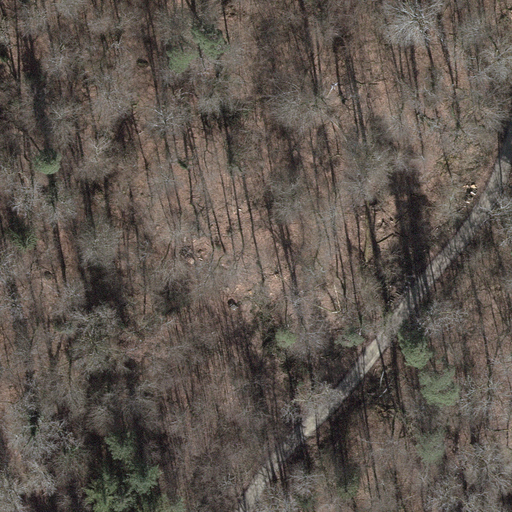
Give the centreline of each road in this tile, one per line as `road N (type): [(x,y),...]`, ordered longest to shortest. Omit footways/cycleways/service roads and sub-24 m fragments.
road 1 (track): [(241,511),(292,405),(380,302),(511,42)]
road 2 (track): [(0,69),(292,405)]
